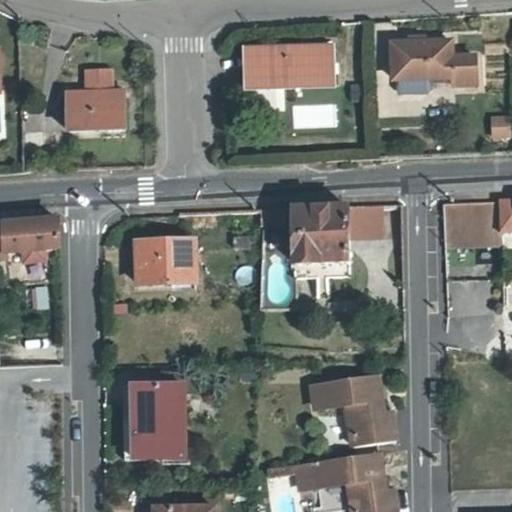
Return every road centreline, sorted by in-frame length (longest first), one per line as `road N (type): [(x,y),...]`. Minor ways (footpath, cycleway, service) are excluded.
road 1 (residential): [(421,178),(436,511)]
road 2 (secondary): [(192,187),(421,178)]
road 3 (residential): [(186,18),(407,0)]
road 4 (residential): [(78,194),(82,375)]
road 5 (residential): [(192,187),(186,18)]
road 6 (residential): [(32,0),(79,13),(186,18)]
road 7 (residential): [(86,511),(82,375)]
